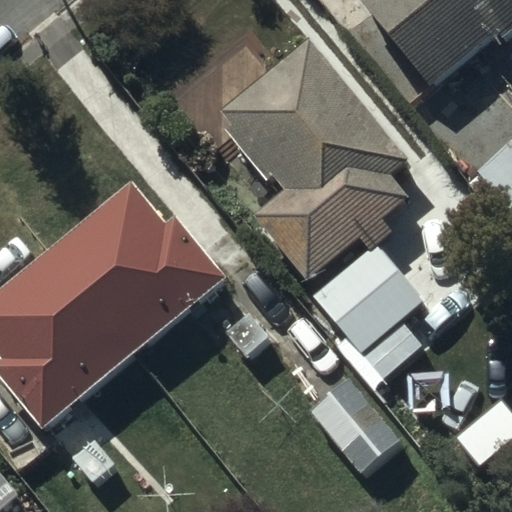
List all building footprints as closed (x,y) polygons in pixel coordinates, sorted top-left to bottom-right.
[(511,0),(364,0),(363,1),(434,89),(503,34),(509,42),(511,39),(511,0)] [(394,178),(412,163),(314,43),(225,115),(235,128),(228,133),(272,187),(281,180),(292,194),(259,220),(311,285),(308,288),(350,340),(340,348),(379,396),(390,387),(386,381),(425,349),(403,322),(426,304),(381,248),(396,235),(386,222),(413,200),(394,178)] [(511,146),(479,172),(484,178),(473,186),(506,229),(511,224),(511,146)] [(136,182),(0,295),(0,358),(4,364),(0,367),(0,377),(46,432),(95,489),(123,465),(76,411),(198,308),(199,309),(230,283),(180,223),(175,228),(136,182)] [(410,441),(356,378),(312,415),(366,478),(410,441)]
